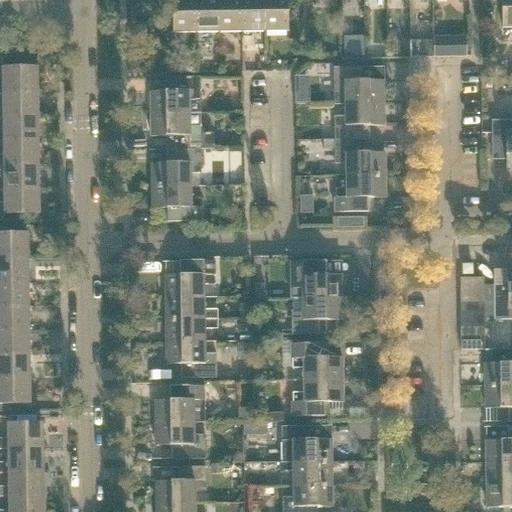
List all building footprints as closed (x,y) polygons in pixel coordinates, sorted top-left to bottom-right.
[(196,33),(195,0),(172,0),(173,34),(196,33)] [(195,0),(196,33),(219,33),(218,0),(195,0)] [(242,33),(241,0),(218,0),(219,33),(242,33)] [(241,0),(242,33),(264,32),(263,0),(241,0)] [(263,0),(264,32),(288,32),(287,0),(263,0)] [(511,28),(511,0),(501,0),(502,29),(511,28)] [(417,58),(430,58),(430,41),(417,41),(417,58)] [(402,44),(392,44),(392,59),(402,59),(402,44)] [(347,45),(347,60),(365,59),(365,46),(347,45)] [(452,58),(453,46),(435,45),(435,58),(452,58)] [(334,69),(334,93),(334,105),(345,105),(384,104),(383,82),(361,82),(361,68),(334,69)] [(0,93),(3,94),(37,94),(36,69),(2,70),(2,83),(0,83),(0,93)] [(200,78),(173,79),(173,92),(150,93),(151,115),(200,114),(200,78)] [(0,118),(3,119),(37,118),(37,94),(3,94),(3,108),(0,107),(0,118)] [(335,141),(362,141),(361,127),(384,127),(384,104),(345,105),(345,117),(334,118),(335,141)] [(201,151),(201,127),(200,114),(151,115),(151,138),(174,138),(174,151),(201,151)] [(37,142),(37,118),(3,119),(3,132),(0,131),(0,142),(3,142),(37,142)] [(511,121),(492,122),(492,149),(506,149),(506,171),(511,171),(511,121)] [(322,152),(335,152),(335,165),(346,165),(346,177),(385,176),(384,154),(362,154),(362,141),(335,141),(322,141),(322,152)] [(0,166),(3,167),(3,166),(38,166),(37,142),(3,142),(3,156),(0,156),(0,166)] [(151,165),(152,187),(190,187),(190,174),(201,174),(201,151),(174,151),(174,165),(151,165)] [(0,190),(3,191),(3,190),(38,190),(38,166),(3,166),(3,167),(3,180),(0,180),(0,190)] [(370,213),(370,199),(385,199),(385,176),(346,177),(346,190),(335,190),(336,213),(370,213)] [(190,187),(152,187),(152,210),(175,210),(175,223),(202,223),(202,199),(191,199),(190,187)] [(3,190),(3,191),(3,203),(0,203),(0,214),(5,214),(5,215),(38,214),(38,190),(3,190)] [(364,220),(338,220),(338,230),(364,230),(364,220)] [(0,260),(28,260),(27,235),(0,235),(0,260)] [(0,284),(28,284),(28,260),(0,260),(0,284)] [(165,277),(165,299),(204,298),(204,286),(215,286),(215,262),(187,262),(188,276),(165,277)] [(302,299),(341,299),(341,276),(326,276),(326,263),(291,263),(292,299),(302,299)] [(462,275),(472,275),(472,265),(462,265),(462,275)] [(511,270),(507,271),(508,293),(484,294),(485,321),(511,320),(511,270)] [(460,279),(460,291),(484,291),(484,279),(460,279)] [(28,284),(0,284),(0,308),(29,308),(28,284)] [(460,291),(460,303),(484,303),(484,291),(460,291)] [(166,321),(217,320),(217,311),(204,311),(204,298),(165,299),(166,321)] [(341,321),(341,299),(302,299),(303,312),(292,312),(292,336),(319,335),(319,321),(341,321)] [(460,303),(460,315),(484,315),(484,303),(460,303)] [(248,320),(248,306),(237,307),(237,320),(248,320)] [(0,308),(0,332),(29,332),(29,308),(0,308)] [(460,315),(460,327),(484,327),(484,315),(460,315)] [(218,330),(217,320),(166,321),(166,343),(205,342),(204,330),(218,330)] [(460,327),(460,339),(484,339),(484,327),(460,327)] [(0,356),(29,356),(29,332),(0,332),(0,356)] [(240,342),(251,342),(251,333),(240,333),(240,342)] [(484,339),(460,339),(461,351),(484,351),(484,339)] [(205,342),(166,343),(166,366),(189,365),(189,379),(216,378),(216,355),(205,355),(205,342)] [(304,381),(342,381),(342,358),(319,359),(319,345),(292,345),(292,369),(303,369),(304,381)] [(485,387),(511,386),(511,350),(507,351),(507,364),(485,365),(485,387)] [(0,356),(0,380),(30,380),(29,356),(0,356)] [(234,379),(251,380),(251,362),(234,362),(234,379)] [(4,405),(30,405),(30,380),(0,380),(0,413),(4,413),(4,405)] [(342,403),(342,381),(304,381),(304,394),(293,394),(293,418),(320,417),(320,404),(342,403)] [(511,386),(485,387),(485,410),(508,409),(508,423),(511,423),(511,386)] [(205,423),(204,411),(204,387),(177,387),(177,401),(155,402),(155,424),(194,424),(205,423)] [(285,423),(285,414),(269,414),(269,423),(285,423)] [(194,436),(194,424),(155,424),(156,447),(178,446),(178,460),(205,460),(205,436),(194,436)] [(0,451),(8,451),(42,450),(42,426),(8,426),(8,441),(0,440),(0,451)] [(293,451),(293,463),(293,464),(331,463),(331,441),(309,441),(308,427),(281,427),(282,451),(293,451)] [(511,427),(508,428),(508,442),(486,442),(486,464),(511,463),(511,427)] [(42,474),(42,450),(8,451),(8,464),(0,464),(0,474),(8,475),(42,474)] [(277,464),(253,465),(253,463),(243,463),(243,478),(254,478),(254,474),(277,474),(277,464)] [(293,473),(293,485),(331,485),(331,463),(293,464),(293,463),(280,463),(280,473),(293,473)] [(511,485),(511,463),(486,464),(486,486),(511,485)] [(222,467),(212,466),(211,476),(222,476),(222,467)] [(156,483),(156,505),(195,504),(195,492),(206,492),(205,468),(178,468),(179,482),(156,483)] [(43,498),(42,474),(8,475),(8,489),(0,489),(0,499),(8,499),(43,498)] [(331,485),(293,485),(293,498),(282,498),(282,511),(309,511),(309,508),(332,508),(331,485)] [(511,485),(486,486),(487,509),(511,508),(511,485)] [(43,511),(43,498),(8,499),(8,511),(43,511)]
